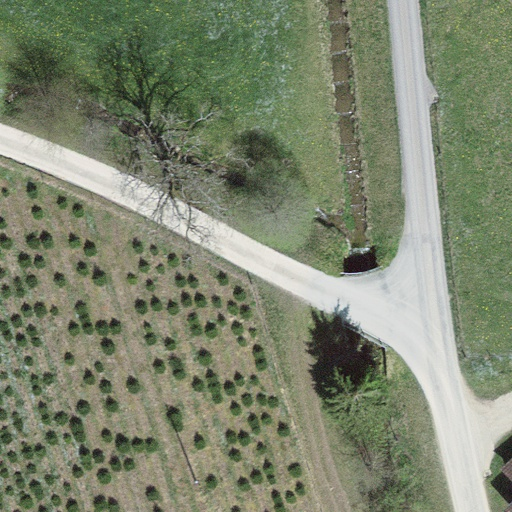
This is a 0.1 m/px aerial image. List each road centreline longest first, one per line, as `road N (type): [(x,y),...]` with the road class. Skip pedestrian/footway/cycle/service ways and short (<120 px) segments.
road 1 (track): [(473,511),(436,327),(402,0)]
road 2 (track): [(436,327),(113,174),(0,134)]
